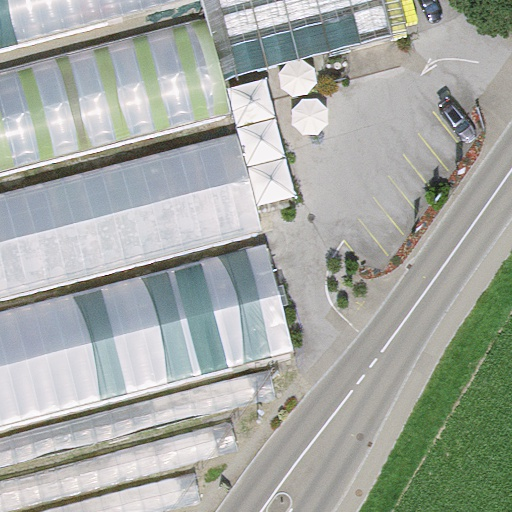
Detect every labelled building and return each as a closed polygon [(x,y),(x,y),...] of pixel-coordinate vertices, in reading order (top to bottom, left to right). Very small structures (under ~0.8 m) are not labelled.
[(200,0),(0,0),(0,54),(202,5),(200,0)] [(217,0),(241,93),(411,50),(398,0),(217,0)] [(217,29),(0,81),(0,178),(239,120),(217,29)] [(247,144),(0,204),(0,303),(269,237),(247,144)] [(277,258),(0,325),(0,432),(302,359),(277,258)] [(270,381),(0,446),(0,468),(275,402),(270,381)] [(230,432),(0,487),(0,511),(8,511),(236,457),(230,432)] [(191,483),(70,511),(187,511),(198,509),(191,483)]
